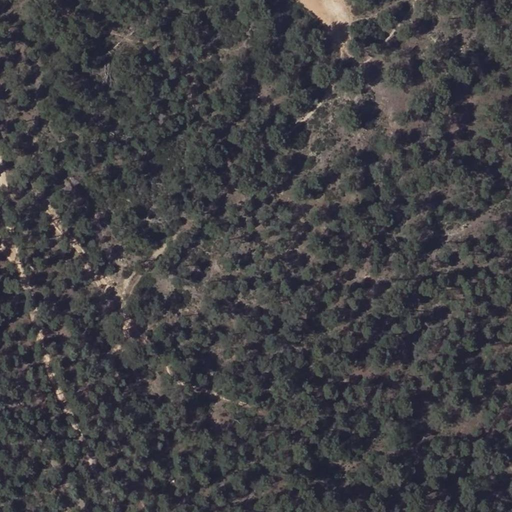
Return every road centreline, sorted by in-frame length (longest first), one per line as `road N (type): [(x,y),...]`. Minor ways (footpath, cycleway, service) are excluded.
road 1 (track): [(118,511),(38,346),(25,283),(2,242)]
road 2 (track): [(89,511),(0,383)]
